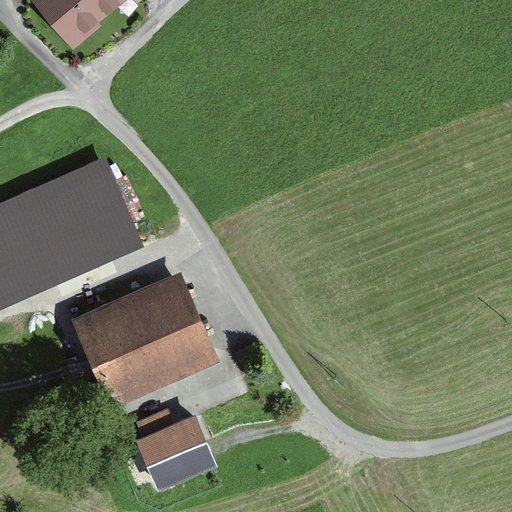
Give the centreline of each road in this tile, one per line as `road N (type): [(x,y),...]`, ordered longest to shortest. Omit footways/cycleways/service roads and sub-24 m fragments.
road 1 (track): [(0,127),(75,100),(110,121),(181,199),(295,381),(362,441),(419,449),(511,425)]
road 2 (track): [(0,312),(66,298),(205,235)]
road 3 (track): [(189,0),(75,100)]
